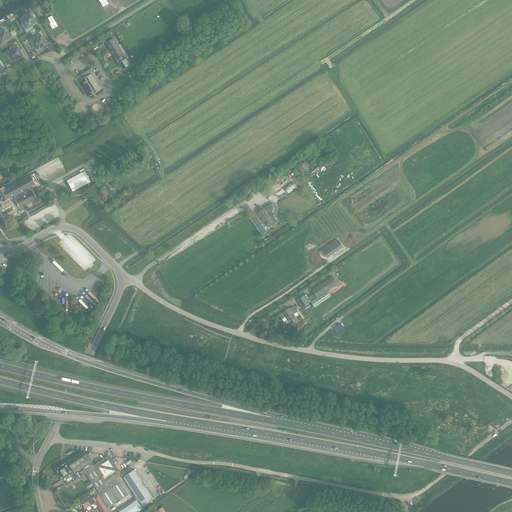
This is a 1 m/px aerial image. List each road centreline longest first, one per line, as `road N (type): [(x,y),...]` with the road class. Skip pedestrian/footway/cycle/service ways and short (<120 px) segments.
road 1 (unclassified): [(511,398),(451,362),(323,355),(237,334),(123,279)]
road 2 (motorway): [(166,418),(511,483)]
road 3 (motorway): [(270,421),(78,359),(0,318)]
road 4 (motorway): [(270,421),(0,366)]
road 5 (track): [(237,334),(247,319),(440,187)]
road 6 (unclassified): [(41,511),(38,461),(123,279)]
road 7 (motorway): [(511,473),(270,421)]
road 8 (motorway): [(0,381),(166,418)]
road 9 (motorway): [(0,409),(166,418)]
road 10 (unclassified): [(123,279),(72,228),(0,247)]
